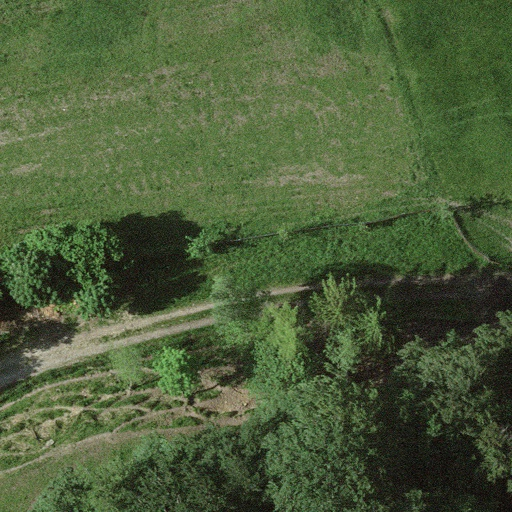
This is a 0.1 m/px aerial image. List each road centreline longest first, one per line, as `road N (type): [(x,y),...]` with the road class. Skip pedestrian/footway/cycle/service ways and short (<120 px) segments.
road 1 (track): [(0,374),(240,305),(511,283)]
road 2 (track): [(511,499),(153,469),(0,486)]
